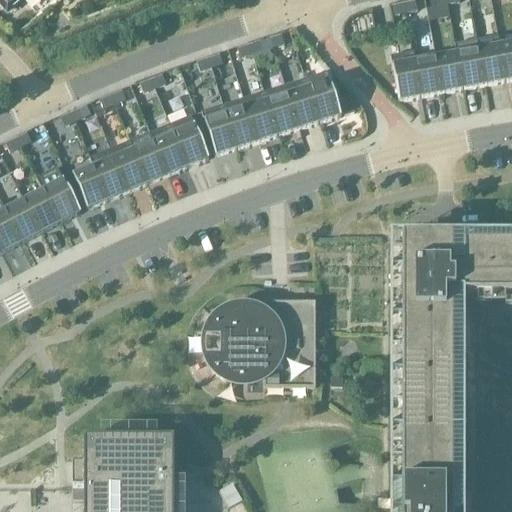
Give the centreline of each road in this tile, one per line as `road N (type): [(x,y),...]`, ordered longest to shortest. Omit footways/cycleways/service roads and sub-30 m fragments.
road 1 (residential): [(0,318),(266,195),(412,154),(511,138)]
road 2 (residential): [(47,99),(295,14)]
road 3 (residential): [(511,345),(489,345),(490,434),(511,501)]
